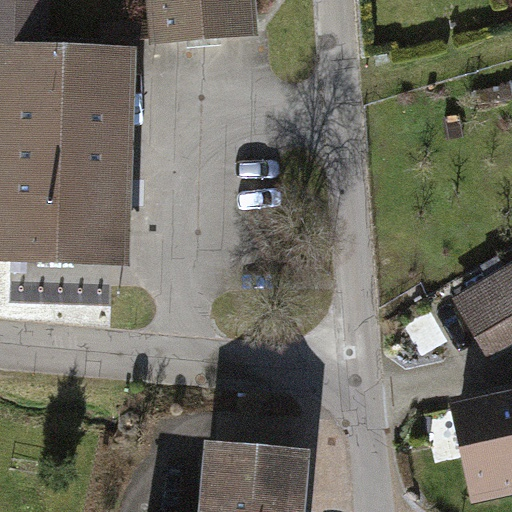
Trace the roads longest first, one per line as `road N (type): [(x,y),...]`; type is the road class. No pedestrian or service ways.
road 1 (residential): [(333,0),(363,377)]
road 2 (residential): [(0,342),(363,377)]
road 3 (residential): [(363,377),(376,511)]
